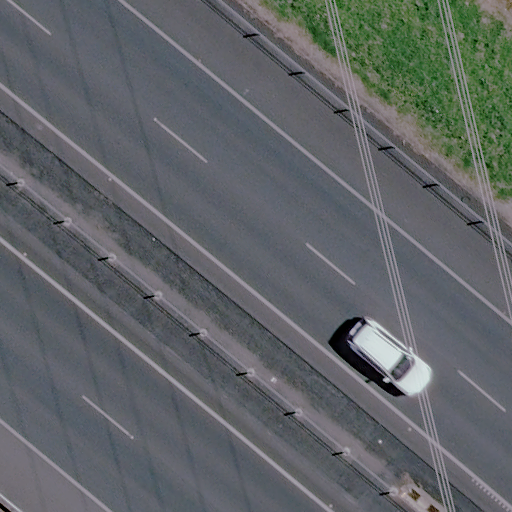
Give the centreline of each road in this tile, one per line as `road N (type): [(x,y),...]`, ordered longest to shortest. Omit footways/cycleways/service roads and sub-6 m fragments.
road 1 (motorway): [(0,20),(511,453)]
road 2 (motorway): [(162,511),(0,376)]
